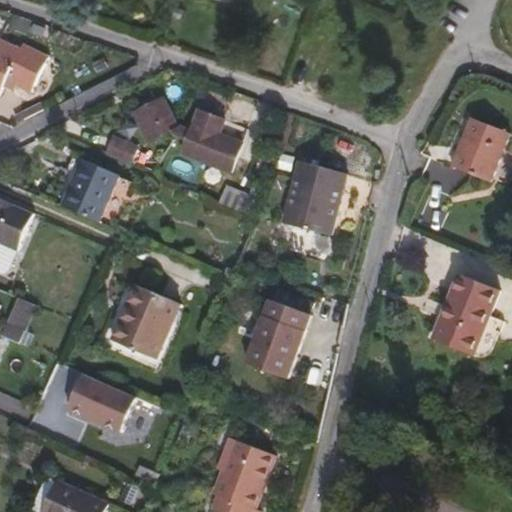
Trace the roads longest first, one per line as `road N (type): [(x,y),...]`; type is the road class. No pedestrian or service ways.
road 1 (residential): [(312,511),(415,139)]
road 2 (residential): [(149,55),(415,139)]
road 3 (residential): [(0,141),(138,71),(149,55)]
road 4 (residential): [(0,8),(149,55)]
